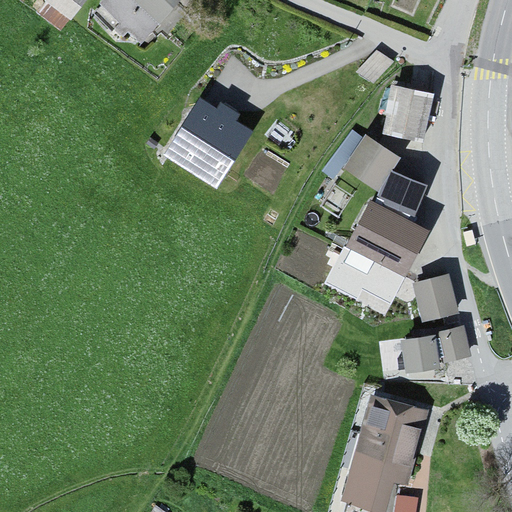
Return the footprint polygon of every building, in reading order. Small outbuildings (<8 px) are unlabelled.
[(82,0),(47,0),(39,12),(61,29),(82,0)] [(105,0),(102,4),(142,39),(176,0),(105,0)] [(430,97),(394,89),(385,131),(420,140),(430,97)] [(200,102),(167,153),(215,184),(248,133),(200,102)] [(365,139),(341,173),(377,197),(390,176),(399,162),(365,139)] [(425,191),(390,176),(377,197),(375,201),(414,217),(425,191)] [(370,202),(327,281),(357,297),(362,288),(390,303),(428,232),(370,202)] [(447,278),(416,285),(424,318),(455,311),(447,278)] [(461,329),(439,334),(445,360),(467,355),(461,329)] [(432,339),(404,344),(408,371),(437,366),(432,339)] [(424,413),(372,399),(343,500),(347,501),(343,511),(375,511),(377,507),(383,509),(392,475),(405,479),(424,413)] [(418,511),(420,496),(399,494),(397,511),(418,511)]
